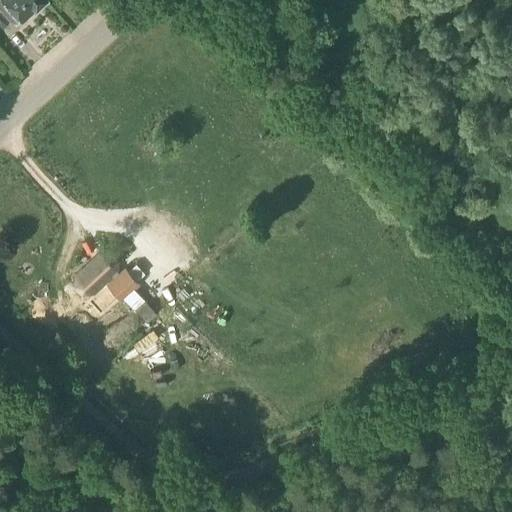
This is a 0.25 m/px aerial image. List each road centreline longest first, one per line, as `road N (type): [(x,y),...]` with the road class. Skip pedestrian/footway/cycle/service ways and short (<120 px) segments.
road 1 (track): [(0,332),(149,460),(198,478),(247,471),(511,366)]
road 2 (unclassified): [(0,127),(143,0)]
